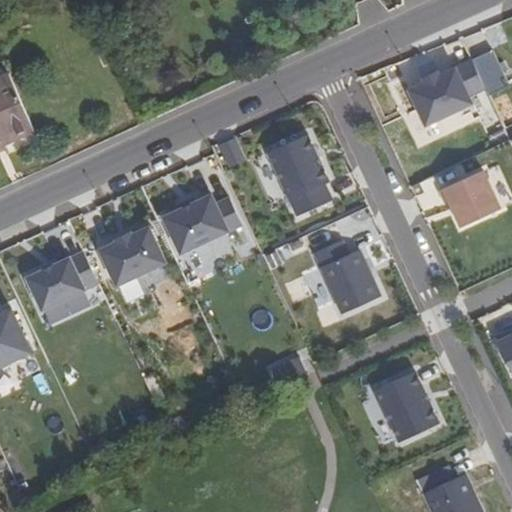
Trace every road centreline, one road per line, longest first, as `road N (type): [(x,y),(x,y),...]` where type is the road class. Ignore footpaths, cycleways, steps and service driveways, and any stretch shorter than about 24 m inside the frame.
road 1 (residential): [(324,63),(511,473)]
road 2 (residential): [(324,63),(0,218)]
road 3 (residential): [(478,0),(324,63)]
